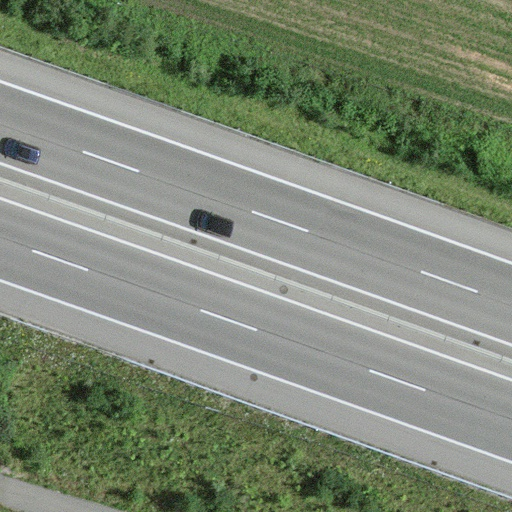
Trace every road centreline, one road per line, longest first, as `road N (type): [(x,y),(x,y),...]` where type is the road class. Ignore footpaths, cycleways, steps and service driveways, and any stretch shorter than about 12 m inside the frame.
road 1 (motorway): [(511,308),(0,130)]
road 2 (motorway): [(0,247),(511,423)]
